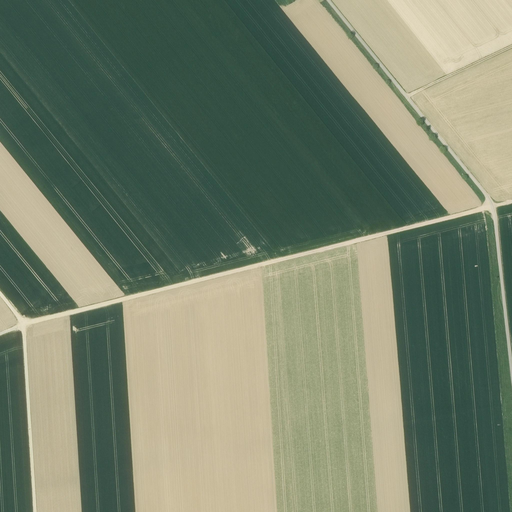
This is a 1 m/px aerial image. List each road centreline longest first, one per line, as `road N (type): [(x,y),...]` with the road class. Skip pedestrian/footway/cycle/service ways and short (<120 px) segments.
road 1 (track): [(0,333),(492,207)]
road 2 (track): [(327,0),(492,207)]
road 3 (track): [(34,511),(23,324),(0,294)]
road 4 (track): [(511,374),(492,207)]
